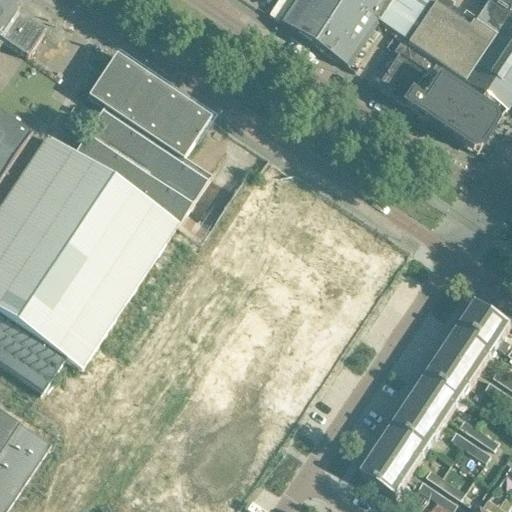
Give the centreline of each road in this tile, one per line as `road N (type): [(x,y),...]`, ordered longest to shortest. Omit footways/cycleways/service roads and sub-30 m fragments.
road 1 (unclassified): [(70,0),(452,256)]
road 2 (unclassified): [(494,202),(191,0)]
road 3 (residential): [(302,475),(452,256)]
